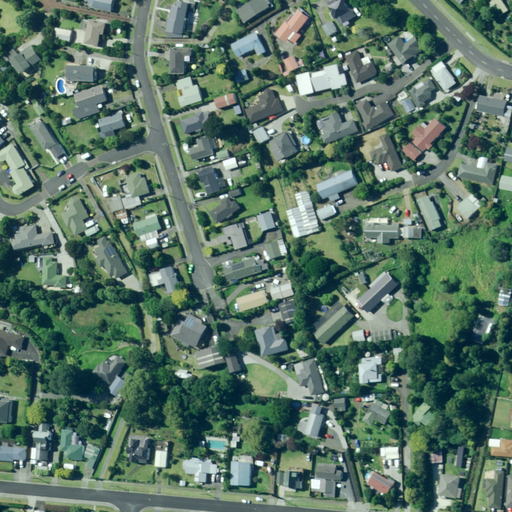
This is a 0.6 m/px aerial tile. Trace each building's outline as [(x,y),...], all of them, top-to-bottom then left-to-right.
[(91,0),(97,7),(116,11),(117,0),(91,0)] [(255,16),(262,12),(270,7),(268,5),(271,3),(268,0),(253,0),(236,11),(240,16),(244,23),(246,22),(255,16)] [(347,8),(343,0),(335,0),(328,4),(330,6),(329,7),(332,12),(330,14),(331,16),(333,19),(335,18),(336,19),(340,25),(344,23),(345,24),(346,26),(348,25),(346,22),(353,18),(352,16),(352,15),(354,14),(351,9),(349,10),(347,8)] [(502,0),(491,0),(493,2),(490,4),(498,16),(499,17),(500,16),(509,10),(505,4),(502,0)] [(187,16),(189,3),(178,1),(177,2),(177,7),(176,7),(172,6),(170,16),(170,18),(169,20),(168,23),(167,28),(167,30),(166,32),(168,32),(168,35),(167,37),(182,37),(183,35),(184,28),(186,18),(187,16)] [(309,18),(307,16),(299,10),(296,13),(294,16),(288,24),(287,23),(286,22),(278,32),(276,34),(286,42),(289,39),(295,44),(301,36),(297,33),(305,24),(307,20),(309,18)] [(104,20),(99,19),(93,18),(93,20),(88,19),(87,27),(91,28),(90,31),(88,42),(88,43),(102,45),(103,39),(104,33),(105,34),(107,34),(110,21),(107,21),(104,20)] [(337,31),(336,29),(331,21),(327,23),(324,25),(322,26),(328,37),(337,32),(337,31)] [(73,30),(72,30),(58,27),(56,38),(71,41),(73,30)] [(404,66),(415,57),(417,56),(416,56),(421,51),(419,47),(421,45),(411,31),(410,32),(405,33),(404,32),(387,45),(396,56),(404,66)] [(258,56),(266,52),(256,32),(248,36),(231,45),(237,58),(245,54),(255,49),(258,56)] [(307,37),(301,43),(305,46),(313,38),(310,35),(307,37)] [(41,61),(44,59),(36,47),(37,47),(35,44),(28,49),(24,52),(25,53),(24,54),(22,56),(16,48),(8,53),(14,61),(15,60),(24,73),(41,61)] [(184,75),(184,68),(184,56),(192,56),(192,49),(187,49),(170,49),(170,50),(170,66),(170,75),(173,75),(184,75)] [(364,65),(358,52),(357,51),(344,56),(351,71),(356,84),(370,78),(375,76),(377,72),(372,62),(364,65)] [(283,61),(284,62),(289,72),(299,67),(293,56),(283,61)] [(85,65),(81,64),(72,64),(72,77),(72,79),(72,80),(99,81),(99,65),(98,65),(96,65),(86,65),(85,65)] [(346,85),(344,75),(339,76),(337,65),(328,67),(324,68),(325,71),(309,74),(309,73),(296,76),(300,96),(305,95),(312,93),(313,93),(313,92),(331,88),(332,90),(336,89),(341,88),(341,86),(346,85)] [(451,76),(445,69),(443,66),(433,74),(442,86),(445,90),(450,86),(455,82),(451,76)] [(248,79),(245,70),(234,73),(237,83),(248,79)] [(193,87),(191,78),(190,77),(176,81),(177,84),(178,88),(179,90),(180,90),(182,89),(184,96),(182,97),(179,98),(182,107),(202,101),(198,87),(198,85),(193,87)] [(111,100),(108,92),(106,84),(78,94),(82,104),(82,105),(82,107),(76,109),(79,119),(100,112),(103,111),(100,104),(111,100)] [(436,100),(445,97),(441,87),(438,88),(433,90),(432,90),(436,100)] [(276,99),(274,96),(272,90),(268,89),(265,90),(263,94),(258,96),(259,100),(257,105),(247,109),(245,110),(250,124),(268,117),(283,111),(278,98),(276,99)] [(219,109),(237,103),(235,93),(214,100),(217,109),(219,109)] [(490,97),(484,95),(481,94),(477,110),(505,116),(505,115),(511,116),(511,110),(511,105),(507,105),(508,101),(500,99),(499,98),(496,98),(495,98),(490,97)] [(404,105),(407,112),(414,108),(409,97),(401,101),(404,105)] [(387,118),(394,114),(386,101),(376,107),(377,108),(376,109),(374,105),(371,107),(366,98),(360,102),(356,104),(358,109),(365,120),(364,121),(362,122),(366,130),(373,126),(378,123),(387,118)] [(244,114),(241,105),(236,107),(238,115),(244,114)] [(46,112),(42,106),(37,110),(41,116),(46,112)] [(211,125),(209,119),(209,116),(205,118),(203,110),(195,113),(194,113),(195,116),(180,120),(184,133),(196,130),(196,132),(201,130),(201,129),(211,125)] [(114,116),(102,119),(105,131),(102,132),(104,139),(118,135),(117,130),(129,126),(125,111),(114,114),(114,116)] [(341,123),(338,113),(337,111),(327,115),(328,116),(329,118),(322,121),(325,126),(321,128),(323,133),(319,135),(322,144),(347,134),(351,132),(356,131),(357,130),(352,118),(352,119),(341,123)] [(444,128),(445,127),(435,117),(431,121),(427,126),(424,123),(423,122),(421,124),(420,124),(412,133),(413,134),(416,137),(413,141),(423,150),(426,147),(428,149),(432,145),(430,143),(436,136),(437,137),(440,134),(439,133),(444,128)] [(60,143),(60,142),(46,120),(44,121),(43,121),(34,127),(48,150),(58,144),(59,144),(60,143)] [(269,137),(268,135),(262,125),(252,131),(259,143),(269,137)] [(296,144),(292,136),(288,130),(288,131),(286,131),(275,136),(273,137),(274,139),(272,140),(269,141),(271,145),(269,147),(272,152),(276,150),(280,158),(284,156),(285,157),(297,151),(293,146),(296,144)] [(402,167),(400,161),(388,132),(379,136),(381,139),(383,145),(374,149),(369,151),(372,160),(373,159),(376,159),(378,164),(382,162),(383,163),(387,161),(391,171),(402,167)] [(192,160),(214,154),(207,134),(196,138),(198,145),(188,148),(192,160)] [(13,174),(25,166),(26,165),(28,168),(31,167),(28,163),(29,163),(28,160),(26,161),(15,143),(10,146),(1,152),(0,153),(0,157),(1,159),(3,161),(6,161),(9,159),(13,166),(15,170),(12,172),(13,174)] [(413,160),(414,159),(420,153),(409,143),(402,150),(413,160)] [(65,154),(61,148),(60,146),(59,147),(56,149),(61,157),(64,155),(65,154)] [(217,153),(218,158),(219,159),(229,156),(226,149),(216,152),(217,153)] [(235,157),(223,161),(226,170),(237,166),(235,157)] [(497,164),(486,162),(485,162),(483,168),(463,164),(460,163),(457,176),(480,181),(482,182),(492,184),(497,164)] [(220,187),(225,185),(222,176),(218,178),(216,173),(215,173),(212,165),(198,170),(200,178),(202,183),(204,183),(207,194),(221,190),(220,187)] [(25,166),(13,174),(20,184),(18,185),(16,188),(16,190),(17,193),(20,194),(23,194),(37,186),(25,166)] [(337,192),(349,187),(357,184),(351,170),(347,171),(325,181),(316,184),(322,199),(323,198),(328,196),(330,201),(339,197),(337,192)] [(153,192),(148,177),(145,178),(143,172),(128,176),(129,180),(130,182),(131,184),(133,192),(128,193),(130,197),(125,198),(124,195),(119,196),(118,194),(116,195),(116,197),(113,198),(114,203),(117,211),(117,212),(144,204),(144,203),(142,196),(153,192)] [(312,206),(312,204),(308,190),(295,194),(288,172),(276,176),(295,238),(320,230),(318,226),(315,213),(312,206)] [(511,176),(502,175),(499,188),(511,190),(511,176)] [(231,197),(232,197),(241,194),(239,188),(228,192),(229,193),(231,197)] [(459,211),(467,219),(482,204),(471,193),(467,197),(460,203),(457,206),(456,207),(459,211)] [(431,202),(429,197),(428,195),(427,196),(417,200),(419,203),(430,230),(441,225),(439,219),(440,218),(433,201),(431,202)] [(240,208),(236,202),(235,200),(231,202),(229,198),(227,196),(220,201),(222,203),(209,211),(209,212),(210,213),(216,223),(226,217),(227,218),(233,214),(232,213),(240,208)] [(92,216),(91,215),(82,198),(77,197),(72,200),(71,203),(70,205),(73,209),(69,212),(64,214),(71,228),(74,226),(79,236),(91,229),(90,227),(86,220),(92,216)] [(317,210),(317,212),(321,220),(334,214),(333,213),(335,212),(332,205),(331,206),(330,204),(326,206),(322,208),(320,209),(318,210),(317,210)] [(262,231),(264,230),(275,226),(270,211),(257,216),(257,217),(259,222),(260,224),(262,231)] [(159,230),(164,228),(159,215),(158,213),(148,217),(149,219),(137,224),(141,237),(143,236),(145,242),(149,240),(153,250),(163,246),(159,237),(161,236),(159,230)] [(374,224),(374,223),(374,222),(366,222),(366,237),(377,237),(377,242),(377,243),(390,243),(390,238),(399,238),(399,237),(399,223),(392,223),(392,225),(387,225),(387,223),(381,223),(381,224),(374,224)] [(244,228),(244,225),(238,227),(237,223),(223,227),(225,234),(217,237),(217,238),(219,243),(219,244),(226,241),(227,245),(232,244),(231,239),(229,239),(228,237),(231,236),(235,250),(248,246),(248,245),(252,243),(251,238),(248,239),(245,229),(243,230),(242,228),(244,228)] [(55,232),(54,232),(40,235),(38,224),(36,225),(30,226),(29,225),(22,226),(23,233),(17,234),(18,240),(14,241),(14,242),(16,250),(19,249),(45,244),(46,246),(57,244),(55,232)] [(99,232),(97,226),(87,231),(90,237),(99,232)] [(421,228),(415,228),(404,228),(404,237),(421,237),(421,228)] [(109,269),(113,276),(116,274),(119,279),(130,272),(123,261),(115,247),(111,240),(109,241),(106,236),(99,240),(102,246),(97,249),(102,256),(98,258),(103,268),(104,267),(107,266),(109,269)] [(270,259),(284,254),(287,254),(282,239),(267,244),(265,244),(267,249),(270,259)] [(53,261),(53,257),(44,257),(44,275),(43,285),(56,286),(56,288),(68,288),(68,286),(68,278),(68,275),(58,275),(58,261),(53,261)] [(262,271),(261,271),(257,258),(255,259),(254,257),(243,260),(232,264),(231,264),(232,267),(225,269),(223,269),(227,281),(234,278),(235,278),(236,279),(253,274),(262,271)] [(337,268),(334,258),(327,261),(330,270),(337,268)] [(170,283),(173,294),(185,290),(180,275),(179,275),(176,266),(165,270),(168,279),(162,280),(163,284),(164,285),(170,283)] [(388,294),(397,285),(398,284),(387,272),(386,273),(384,271),(369,285),(371,287),(356,301),(360,305),(362,308),(367,313),(369,311),(381,299),(386,305),(393,299),(388,294)] [(500,279),(500,276),(498,276),(497,279),(495,278),(494,284),(504,285),(504,279),(500,279)] [(281,298),(285,297),(294,294),(290,283),(270,289),(271,294),(274,300),(275,300),(281,298)] [(508,306),(511,289),(500,287),(497,304),(508,306)] [(241,312),(268,303),(266,295),(264,290),(237,298),(241,312)] [(285,324),(299,319),(296,310),(299,309),(297,303),(294,303),(293,299),(278,304),(284,321),(285,324)] [(354,316),(343,303),(340,300),(311,327),(313,333),(323,344),(351,319),(354,316)] [(201,318),(198,316),(193,314),(193,315),(189,322),(182,319),(182,320),(180,319),(172,337),(176,339),(178,340),(190,346),(193,347),(194,345),(200,348),(211,326),(210,325),(200,321),(201,318)] [(492,324),(493,324),(495,321),(479,314),(473,330),(470,329),(467,338),(477,342),(481,343),(485,335),(486,336),(492,324)] [(161,322),(163,332),(170,331),(168,321),(161,322)] [(29,335),(6,328),(0,326),(0,351),(2,353),(2,352),(9,354),(12,344),(25,348),(29,335)] [(276,335),(274,328),(273,327),(271,327),(271,326),(258,330),(255,331),(263,357),(289,349),(285,338),(284,339),(284,337),(277,339),(276,335)] [(396,337),(395,329),(391,329),(391,328),(370,332),(371,337),(372,342),(392,339),(392,338),(396,337)] [(354,342),(365,340),(363,330),(353,332),(352,332),(354,342)] [(311,354),(313,354),(317,353),(312,339),(304,341),(309,355),(311,354)] [(308,355),(305,347),(297,349),(299,354),(301,358),(308,355)] [(395,362),(404,362),(403,347),(393,347),(394,360),(394,362),(395,362)] [(118,375),(128,361),(119,355),(118,356),(113,364),(107,360),(106,359),(102,364),(101,363),(95,372),(109,382),(110,383),(112,384),(118,375)] [(381,367),(381,364),(381,357),(362,358),(362,363),(359,364),(359,365),(360,384),(368,383),(368,382),(381,381),(381,380),(381,375),(377,375),(377,367),(381,367)] [(326,391),(315,359),(305,362),(307,368),(302,370),(304,374),(299,375),(303,387),(311,384),(314,395),(326,391)] [(128,381),(126,379),(120,375),(110,389),(118,395),(128,381)] [(4,394),(0,393),(0,420),(11,422),(11,421),(14,421),(16,399),(16,398),(4,397),(4,394)] [(337,408),(347,407),(347,399),(336,399),(337,408)] [(367,417),(365,421),(373,426),(378,419),(386,424),(394,413),(388,409),(390,407),(378,399),(377,401),(376,403),(373,407),(367,417)] [(319,413),(321,407),(312,404),(307,422),(304,432),(303,433),(316,437),(319,427),(322,416),(323,415),(319,414),(319,413)] [(420,421),(433,432),(442,422),(432,414),(434,411),(429,407),(430,406),(426,404),(422,404),(412,416),(413,426),(420,425),(420,421)] [(110,430),(115,420),(110,418),(106,428),(110,430)] [(51,431),(51,424),(51,422),(42,421),(41,430),(40,430),(39,438),(40,438),(39,447),(34,447),(33,458),(49,459),(51,449),(52,449),(53,439),(54,439),(55,433),(55,431),(51,431)] [(69,428),(67,428),(65,428),(63,450),(69,450),(68,458),(75,458),(85,460),(85,458),(86,445),(87,444),(75,443),(76,433),(77,429),(69,428)] [(152,446),(152,441),(153,436),(134,434),(131,457),(134,457),(134,460),(142,461),(151,462),(151,459),(152,459),(153,449),(153,446),(152,446)] [(511,440),(501,439),(501,440),(500,447),(492,447),(491,455),(511,457),(511,440)] [(97,446),(95,445),(91,443),(90,445),(89,446),(86,455),(91,458),(89,463),(88,466),(94,468),(103,448),(97,446)] [(0,459),(14,461),(16,461),(16,459),(27,459),(28,447),(10,446),(0,444),(0,459)] [(387,458),(398,457),(397,447),(387,448),(387,458)] [(170,450),(169,450),(160,449),(158,465),(169,466),(170,450)] [(439,462),(441,462),(440,450),(426,451),(427,463),(430,463),(439,462)] [(214,458),(204,457),(195,456),(194,459),(188,458),(187,468),(190,468),(189,472),(198,473),(197,481),(209,482),(210,472),(221,473),(221,471),(222,471),(223,470),(223,464),(217,463),(217,461),(216,461),(216,458),(214,458)] [(254,485),(256,462),(237,460),(235,483),(254,485)] [(320,479),(336,480),(340,480),(341,471),(335,470),(336,465),(317,464),(316,478),(320,479)] [(502,499),(505,471),(495,470),(495,479),(487,478),(487,484),(486,491),(487,491),(487,497),(488,497),(490,497),(490,505),(489,508),(501,509),(501,507),(502,499)] [(290,472),(290,473),(281,473),(280,485),(290,486),(290,488),(304,489),(305,473),(290,472)] [(386,495),(393,483),(374,472),(368,483),(367,484),(386,495)] [(458,477),(441,474),(440,474),(440,476),(439,485),(437,496),(446,497),(456,498),(457,491),(459,477),(458,477)] [(335,493),(335,481),(320,480),(319,492),(335,493)]
